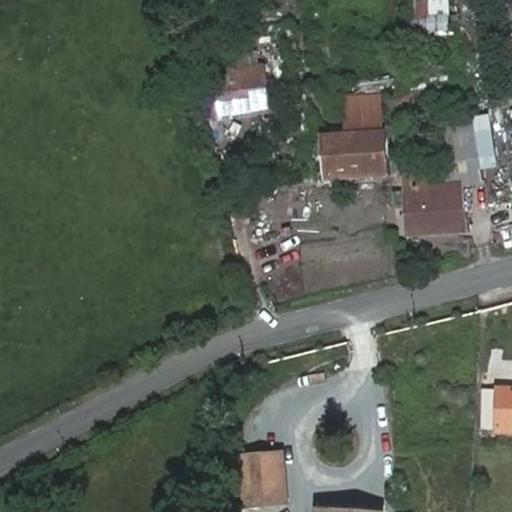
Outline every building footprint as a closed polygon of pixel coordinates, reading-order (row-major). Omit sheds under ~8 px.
[(451,41),(454,16),(432,14),(429,39),(451,41)] [(285,45),(290,66),(300,64),(296,43),(285,45)] [(235,70),(241,69),(261,67),(260,50),(233,54),(235,70)] [(211,73),(217,115),(271,109),(266,67),(261,67),(241,69),(235,70),(211,73)] [(344,96),(346,134),(385,132),(383,94),(344,96)] [(432,124),(441,184),(463,183),(463,186),(484,183),(473,117),(432,124)] [(393,124),(397,172),(407,171),(404,124),(393,124)] [(323,135),(326,178),(388,175),(385,132),(346,134),(323,135)] [(463,183),(441,184),(428,185),(428,176),(404,177),(408,234),(464,231),(463,186),(463,183)] [(495,430),(497,389),(483,388),(481,430),(495,430)] [(511,430),(511,389),(497,389),(495,430),(511,430)] [(237,453),(243,508),(292,503),(286,448),(237,453)]
